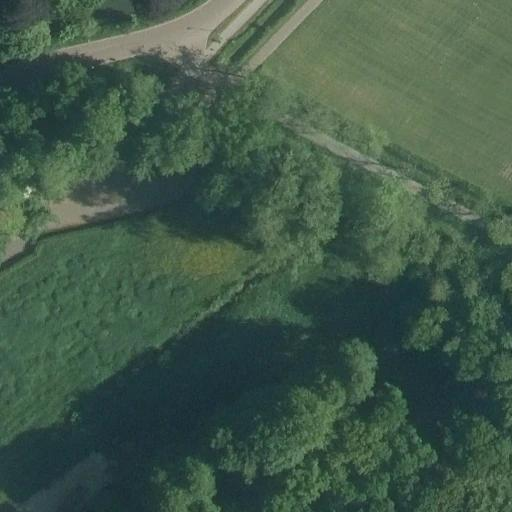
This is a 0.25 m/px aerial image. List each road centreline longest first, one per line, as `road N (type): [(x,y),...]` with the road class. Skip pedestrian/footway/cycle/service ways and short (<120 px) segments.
road 1 (unclassified): [(511,237),(232,90),(174,36)]
road 2 (track): [(511,414),(497,395),(470,389),(272,511)]
road 3 (tertiary): [(0,84),(44,64),(174,36)]
